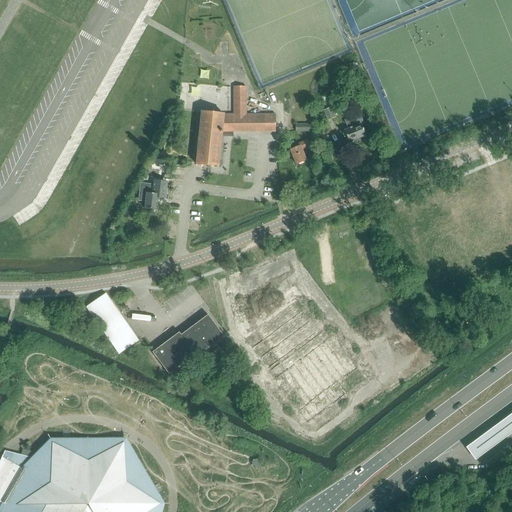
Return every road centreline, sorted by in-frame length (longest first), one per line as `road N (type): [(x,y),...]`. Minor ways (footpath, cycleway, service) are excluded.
road 1 (unclassified): [(0,288),(157,271),(511,128)]
road 2 (trunk): [(511,361),(314,511)]
road 3 (trunk): [(400,477),(511,393)]
